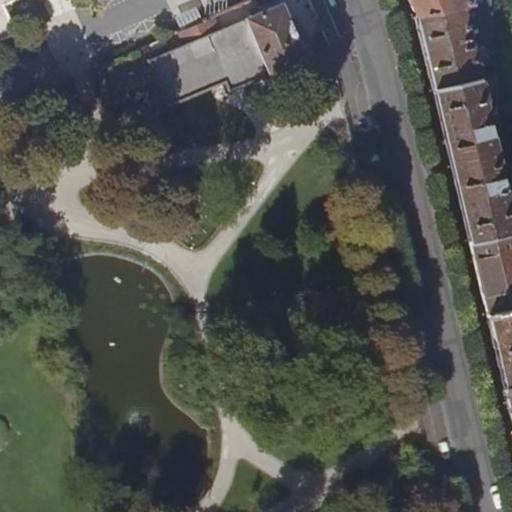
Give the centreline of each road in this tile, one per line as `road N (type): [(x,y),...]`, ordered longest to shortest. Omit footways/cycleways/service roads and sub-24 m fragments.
road 1 (residential): [(355,0),(370,35),(483,511)]
road 2 (residential): [(0,80),(156,0)]
